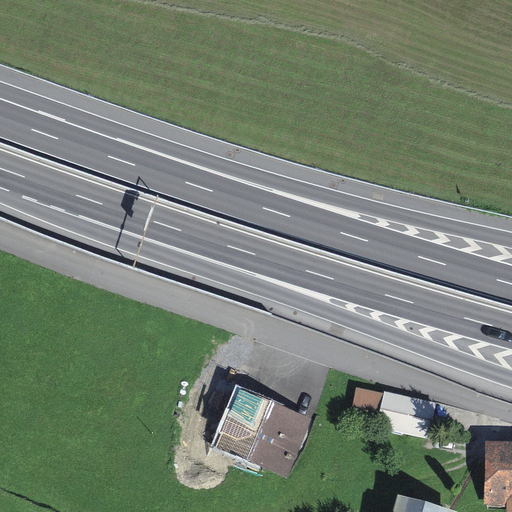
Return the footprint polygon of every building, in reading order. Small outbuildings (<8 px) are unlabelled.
[(441,397),(361,377),(351,413),(431,434),(441,397)] [(244,397),(223,447),(254,460),(275,410),(244,397)] [(275,410),(254,460),(284,473),(306,423),(275,410)] [(511,442),(486,442),(485,494),(511,494),(511,442)] [(398,486),(391,511),(455,511),(458,501),(398,486)]
